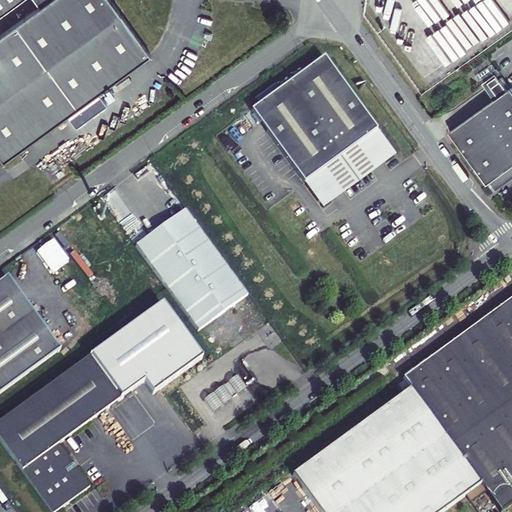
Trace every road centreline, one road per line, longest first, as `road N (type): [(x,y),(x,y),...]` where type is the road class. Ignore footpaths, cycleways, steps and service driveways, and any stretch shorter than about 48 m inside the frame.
road 1 (secondary): [(504,249),(145,511)]
road 2 (residential): [(330,9),(73,195)]
road 3 (tertiary): [(330,9),(504,249)]
